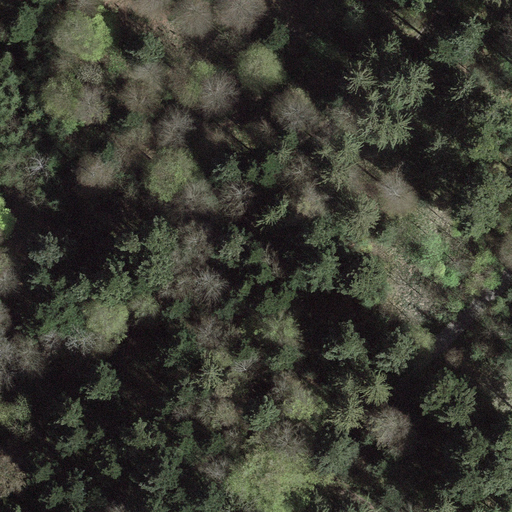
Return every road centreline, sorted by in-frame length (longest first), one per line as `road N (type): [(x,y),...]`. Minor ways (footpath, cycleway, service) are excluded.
road 1 (track): [(0,378),(57,374),(142,323),(455,0)]
road 2 (track): [(260,511),(511,277)]
